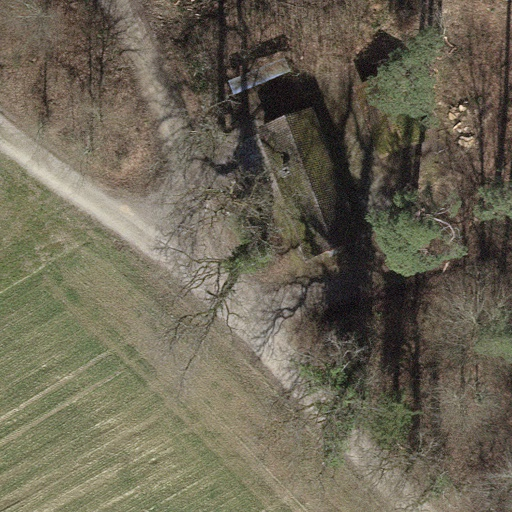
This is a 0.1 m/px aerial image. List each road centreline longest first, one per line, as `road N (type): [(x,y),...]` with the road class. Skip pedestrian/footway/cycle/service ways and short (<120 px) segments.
road 1 (track): [(0,129),(96,222),(249,347),(408,511)]
road 2 (track): [(106,0),(249,347)]
